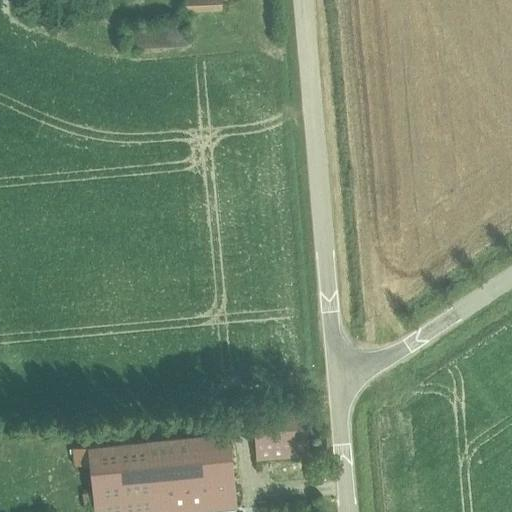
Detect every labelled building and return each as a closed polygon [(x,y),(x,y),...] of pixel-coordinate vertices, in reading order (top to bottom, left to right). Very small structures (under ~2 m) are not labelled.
[(221,0),(184,0),(185,12),(222,10),(221,0)] [(126,49),(188,46),(187,24),(124,27),(126,49)] [(257,460),(309,455),(306,412),(254,416),(257,460)] [(228,433),(87,448),(94,511),(208,511),(237,509),(228,433)] [(64,454),(66,467),(80,465),(78,452),(64,454)]
